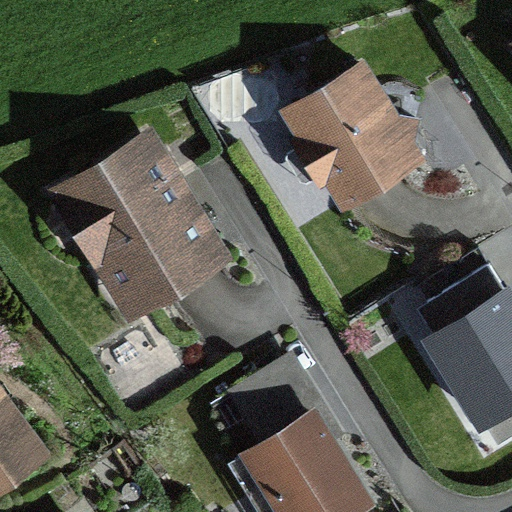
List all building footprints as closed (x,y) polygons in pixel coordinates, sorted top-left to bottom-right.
[(326,169),(344,198),(416,154),(409,142),(414,118),(391,113),(360,62),(287,107),(306,137),(299,141),(319,174),(326,169)] [(214,251),(145,140),(64,190),(70,216),(82,236),(103,253),(133,301),(214,251)] [(511,300),(488,261),(426,299),(444,327),(431,335),(481,417),(511,397),(511,300)] [(286,511),(340,511),(366,497),(279,357),(231,387),(263,439),(233,458),(256,495),(271,486),(286,511)] [(0,476),(37,450),(0,399),(0,476)]
